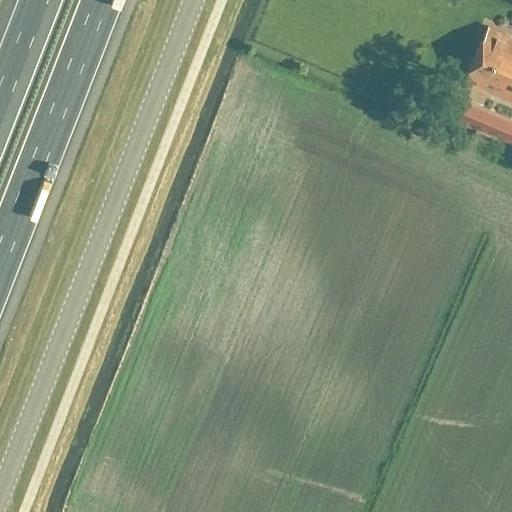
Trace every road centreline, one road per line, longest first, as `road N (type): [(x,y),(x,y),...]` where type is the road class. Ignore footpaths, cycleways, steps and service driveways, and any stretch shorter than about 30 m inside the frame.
road 1 (unclassified): [(0,495),(194,0)]
road 2 (motorway): [(0,269),(104,0)]
